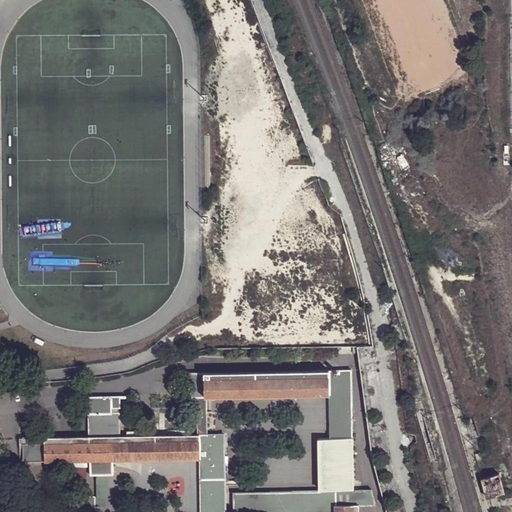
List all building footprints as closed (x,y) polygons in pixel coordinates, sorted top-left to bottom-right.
[(309,222),(301,198),(285,203),(293,227),(309,222)] [(330,390),(330,369),(189,372),(190,396),(198,396),(207,396),(330,394),(330,390)] [(352,369),(330,369),(330,390),(352,390),(352,369)] [(352,390),(330,390),(330,394),(330,437),(354,437),(352,390)] [(89,435),(119,435),(119,412),(111,411),(111,395),(88,396),(89,435)] [(207,396),(198,396),(198,434),(207,434),(207,396)] [(225,511),(224,433),(207,434),(198,434),(119,435),(89,435),(22,436),(22,443),(23,461),(89,460),(113,459),(200,458),(201,511),(225,511)] [(354,437),(330,437),(322,437),(322,490),(336,490),(354,489),(354,437)] [(113,474),(113,459),(89,460),(89,474),(97,473),(106,474),(113,474)] [(107,503),(106,474),(97,473),(98,494),(94,494),(94,498),(95,504),(107,503)] [(500,473),(482,478),(487,497),(505,492),(500,473)] [(373,489),(354,489),(336,490),(336,504),(359,504),(359,505),(377,505),(373,489)] [(293,511),(294,490),(271,491),(271,511),(293,511)] [(336,490),(322,490),(294,490),(293,511),(335,511),(336,504),(336,490)] [(234,511),(271,511),(271,491),(235,491),(234,511)] [(95,508),(95,504),(94,498),(70,498),(70,509),(95,508)]
